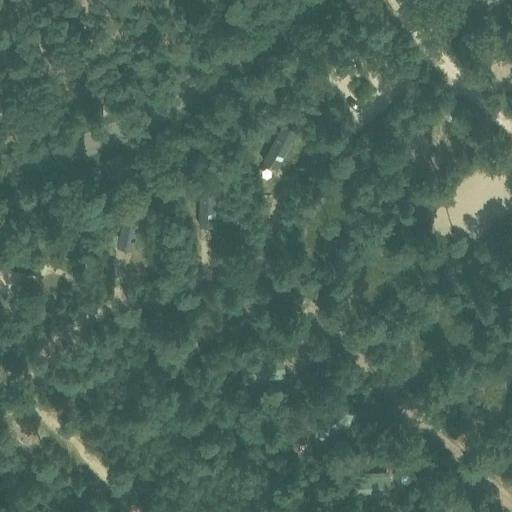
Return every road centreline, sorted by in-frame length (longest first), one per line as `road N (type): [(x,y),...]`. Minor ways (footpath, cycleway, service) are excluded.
road 1 (unclassified): [(0,167),(126,131),(315,0)]
road 2 (track): [(6,378),(128,511)]
